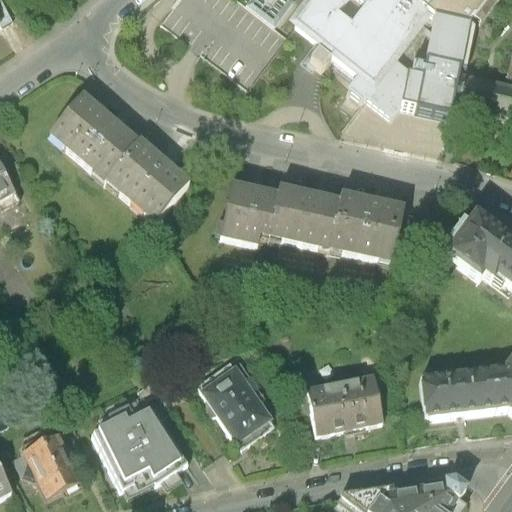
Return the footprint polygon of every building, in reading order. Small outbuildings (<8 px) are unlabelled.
[(0,0),(0,26),(11,20),(0,2),(0,0)] [(3,0),(0,2),(11,20),(22,14),(14,0),(3,0)] [(181,0),(181,2),(162,26),(177,38),(189,46),(195,51),(249,92),(269,65),(287,41),(231,0),(181,0)] [(311,0),(285,35),(305,49),(310,53),(315,57),(313,60),(307,67),(315,73),(321,77),(329,67),(353,85),(373,101),(397,69),(427,28),(430,30),(422,69),(424,69),(465,77),(466,74),(474,34),(469,30),(472,26),(479,31),(502,0),(311,0)] [(311,79),(315,73),(307,67),(313,60),(315,57),(310,53),(298,70),(304,74),(311,79)] [(373,101),(353,85),(346,95),(362,106),(363,104),(392,125),(400,114),(413,116),(445,123),(446,114),(416,107),(413,106),(418,87),(410,86),(411,80),(397,69),(373,101)] [(418,87),(413,106),(416,107),(446,114),(451,115),(454,105),(511,118),(511,112),(511,84),(466,74),(465,77),(424,69),(422,75),(413,73),(411,80),(410,86),(418,87)] [(148,141),(92,94),(58,134),(114,181),(116,179),(148,141)] [(149,140),(148,141),(116,179),(166,221),(194,189),(199,183),(149,140)] [(4,151),(0,153),(0,202),(25,188),(4,151)] [(284,192),(237,182),(226,235),(264,243),(267,232),(275,234),(284,192)] [(286,185),(284,192),(275,234),(336,247),(346,197),(286,185)] [(346,197),(336,247),(397,260),(409,205),(347,192),(346,197)] [(505,276),(511,280),(511,235),(483,215),(454,254),(489,279),(492,274),(501,281),(505,276)] [(242,368),(208,392),(243,442),(277,418),(242,368)] [(434,420),(511,411),(511,371),(430,381),(434,420)] [(382,378),(318,391),(322,410),(327,436),(391,423),(382,378)] [(314,412),(322,410),(318,391),(310,393),(314,412)] [(112,420),(87,433),(127,507),(195,470),(161,407),(118,430),(112,420)] [(72,439),(37,456),(58,499),(93,481),(72,439)] [(2,454),(0,454),(0,504),(23,493),(2,454)] [(454,511),(473,489),(459,479),(448,480),(449,486),(397,495),(387,497),(376,511),(454,511)] [(376,511),(387,497),(397,495),(396,488),(346,495),(347,502),(343,505),(351,511),(376,511)]
